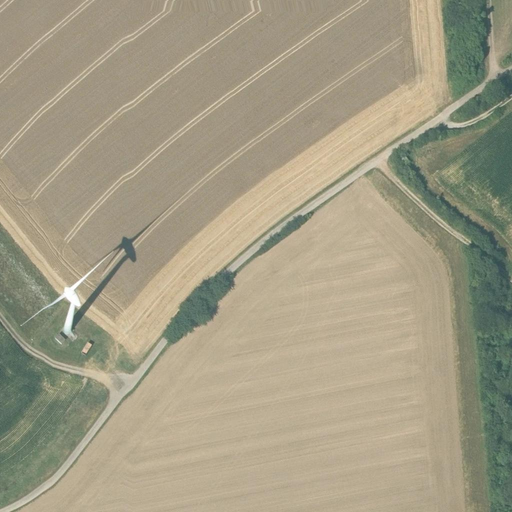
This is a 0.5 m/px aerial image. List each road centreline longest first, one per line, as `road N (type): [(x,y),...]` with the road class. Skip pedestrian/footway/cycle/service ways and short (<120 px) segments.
road 1 (unclassified): [(16,511),(47,492),(237,262),(511,69)]
road 2 (track): [(511,283),(382,156)]
road 3 (track): [(125,391),(42,366),(0,325)]
